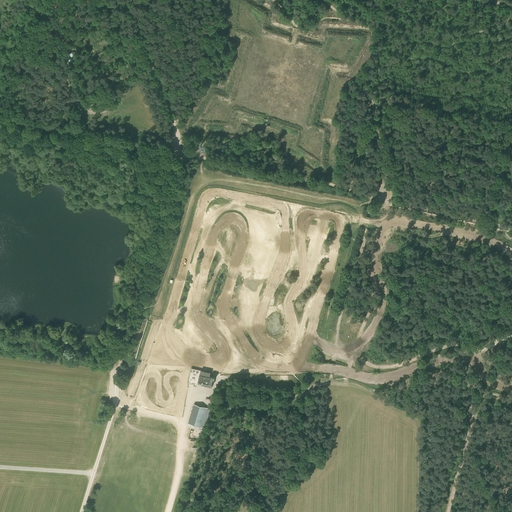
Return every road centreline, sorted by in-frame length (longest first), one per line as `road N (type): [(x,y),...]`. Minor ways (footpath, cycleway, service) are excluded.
road 1 (track): [(122,359),(178,192),(182,154)]
road 2 (track): [(182,154),(0,117)]
road 3 (track): [(490,223),(326,182)]
road 4 (track): [(182,154),(125,0)]
road 5 (track): [(81,511),(122,359)]
road 6 (track): [(219,381),(188,408),(169,511)]
road 7 (track): [(326,182),(200,156)]
